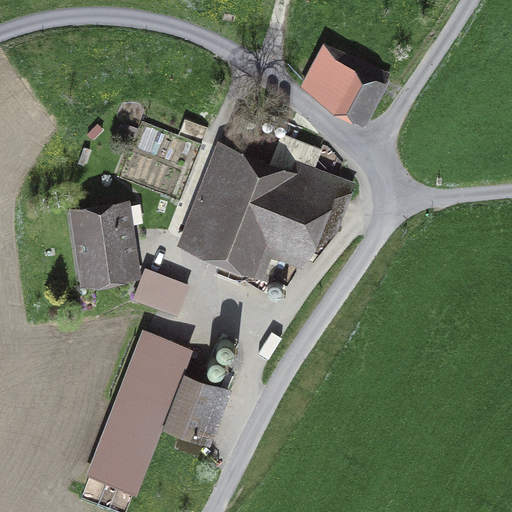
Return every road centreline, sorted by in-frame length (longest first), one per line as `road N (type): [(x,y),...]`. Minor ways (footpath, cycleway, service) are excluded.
road 1 (unclassified): [(403,198),(366,151),(262,67),(188,30),(103,15),(0,34)]
road 2 (track): [(214,511),(296,354),(403,198)]
road 3 (track): [(470,0),(366,151)]
